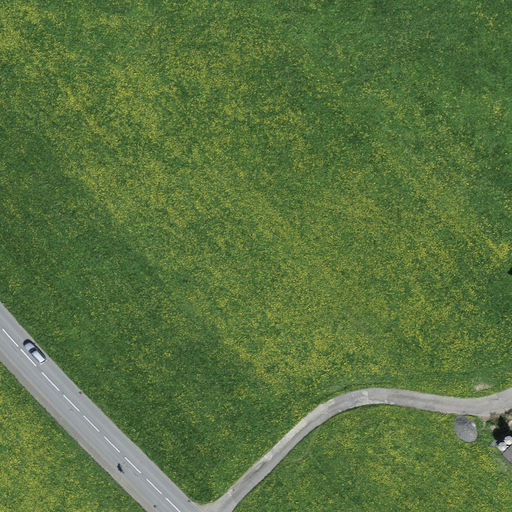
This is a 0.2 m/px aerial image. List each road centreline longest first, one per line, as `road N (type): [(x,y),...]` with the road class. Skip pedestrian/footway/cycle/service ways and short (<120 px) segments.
road 1 (track): [(220,511),(340,404),(396,397),(467,407),(511,397)]
road 2 (tertiary): [(180,511),(0,325)]
